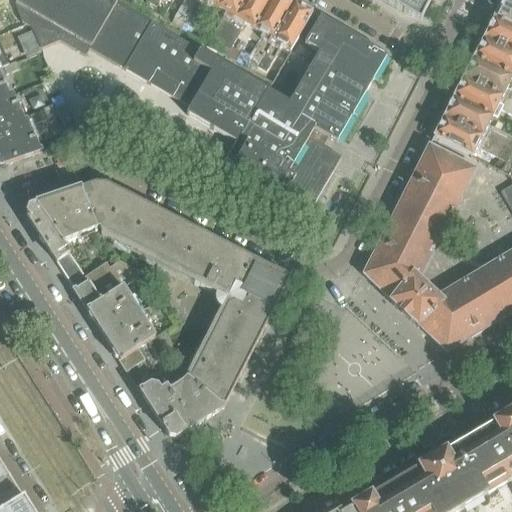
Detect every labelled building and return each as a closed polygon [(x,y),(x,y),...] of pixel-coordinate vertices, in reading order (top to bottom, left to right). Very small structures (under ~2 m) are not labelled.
[(288,107),(106,0),(18,0),(15,7),(21,25),(30,31),(32,34),(40,52),(41,52),(59,44),(85,59),(89,52),(189,111),(186,117),(235,147),(213,186),(249,207),(256,196),(271,205),(277,194),(310,213),(340,161),(321,150),(327,140),(335,146),(338,142),(386,60),(319,21),(304,47),(318,56),(288,107)] [(148,0),(142,10),(151,16),(161,0),(148,0)] [(183,27),(198,0),(185,0),(174,20),(173,21),(174,21),(170,27),(180,33),(183,27)] [(215,12),(222,0),(198,0),(183,27),(192,33),(207,8),(215,12)] [(216,54),(247,0),(222,0),(215,12),(224,18),(212,39),(203,33),(197,43),(216,54)] [(252,34),(271,0),(247,0),(216,54),(224,59),(227,53),(229,54),(243,29),(252,34)] [(253,75),(293,6),(282,0),(271,0),(252,34),(261,39),(248,61),(239,56),(234,64),(253,75)] [(377,0),(419,24),(431,0),(377,0)] [(511,0),(504,0),(494,21),(511,30),(511,0)] [(289,56),(312,17),(293,6),(253,75),(253,76),(256,71),(265,76),(276,57),(280,50),(289,56)] [(511,55),(511,30),(494,21),(493,22),(494,22),(484,41),(511,55)] [(41,54),(40,52),(32,34),(17,41),(25,61),(41,54)] [(511,55),(484,41),(474,61),(511,80),(511,55)] [(8,68),(0,49),(0,104),(8,101),(8,100),(0,81),(0,72),(3,71),(6,78),(18,73),(15,65),(8,68)] [(511,91),(508,89),(511,81),(511,80),(474,61),(473,61),(463,80),(511,105),(511,91)] [(511,105),(463,80),(453,100),(492,121),(497,111),(511,119),(511,105)] [(23,125),(12,99),(11,98),(8,100),(8,101),(0,104),(0,166),(3,168),(39,155),(26,125),(23,125)] [(511,141),(488,129),(492,121),(453,100),(443,120),(511,155),(511,153),(511,141)] [(82,140),(66,107),(55,113),(70,146),(82,140)] [(45,123),(43,118),(41,114),(29,119),(33,128),(45,123)] [(511,155),(443,120),(433,141),(472,160),(476,151),(505,166),(511,155)] [(473,339),(511,315),(511,253),(436,299),(420,283),(476,172),(429,148),(385,235),(363,278),(391,304),(389,305),(417,331),(418,329),(445,355),(473,339)] [(223,411),(264,331),(285,288),(289,282),(282,278),(105,188),(95,187),(80,192),(93,231),(99,229),(100,232),(103,234),(105,230),(120,239),(118,242),(127,247),(130,244),(144,251),(142,254),(152,260),(155,256),(169,263),(167,267),(194,281),(192,286),(210,294),(212,289),(205,286),(210,276),(217,279),(214,287),(230,294),(234,287),(241,290),(245,301),(242,308),(232,304),(220,328),(216,327),(209,338),(213,340),(206,353),(202,352),(195,363),(192,362),(187,372),(189,373),(185,380),(185,381),(223,411)] [(93,231),(80,192),(34,208),(62,247),(94,234),(93,231)] [(62,247),(34,208),(27,210),(25,217),(74,295),(86,287),(99,307),(122,291),(140,279),(117,266),(108,272),(105,267),(91,276),(77,256),(70,260),(65,253),(66,252),(62,247)] [(99,307),(86,287),(74,295),(87,315),(99,307)] [(155,341),(139,318),(122,291),(99,307),(87,315),(119,365),(145,348),(145,347),(155,341)] [(148,320),(160,313),(155,306),(144,313),(148,320)] [(141,371),(138,367),(144,364),(143,363),(146,361),(151,368),(159,363),(152,354),(150,355),(145,348),(119,365),(137,393),(149,385),(140,372),(141,371)] [(223,411),(185,381),(180,387),(168,394),(191,431),(220,413),(223,411)] [(191,431),(168,394),(165,390),(159,394),(156,389),(149,387),(138,394),(166,438),(177,440),(191,431)] [(307,408),(313,396),(304,391),(298,403),(307,408)] [(511,415),(491,427),(492,428),(453,452),(445,456),(445,454),(429,463),(458,511),(463,511),(511,483),(511,415)] [(458,511),(429,463),(417,471),(418,472),(371,500),(370,498),(349,510),(350,511),(458,511)] [(0,511),(24,511),(23,509),(24,509),(22,506),(21,507),(8,485),(9,485),(7,483),(0,472),(0,511)]
